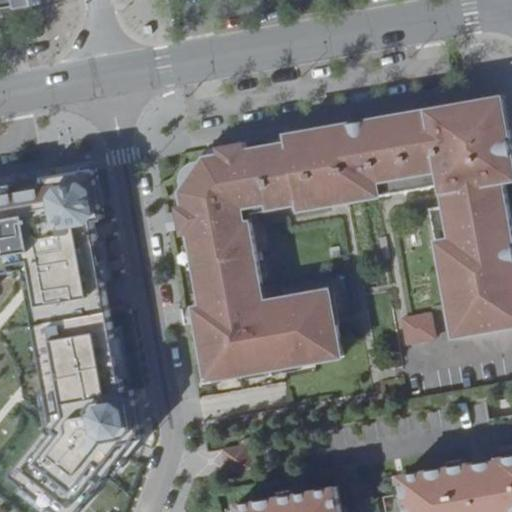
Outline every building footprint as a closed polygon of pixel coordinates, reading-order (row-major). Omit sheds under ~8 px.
[(34,0),(0,6),(0,8),(42,1),(41,0),(34,0)] [(503,117),(508,118),(509,123),(510,123),(506,96),(479,101),(480,103),(485,102),(486,103),(487,105),(488,107),(488,112),(487,114),(486,115),(494,122),(496,120),(503,117)] [(486,103),(485,102),(480,103),(465,105),(465,104),(207,150),(208,157),(206,161),(201,161),(193,164),(191,166),(187,170),(186,175),(186,179),(188,187),(185,191),(177,192),(208,366),(218,364),(221,378),(286,367),(286,365),(302,362),(302,364),(345,356),(335,295),(311,300),(310,294),(258,303),(255,284),(264,282),(253,222),(249,223),(246,207),(272,203),(273,208),(303,203),(304,210),(446,185),(450,207),(436,209),(458,336),(511,326),(511,208),(507,181),(511,180),(511,132),(511,130),(510,130),(509,123),(508,118),(503,117),(496,120),(494,122),(486,115),(487,114),(488,112),(488,107),(487,105),(486,103)] [(0,282),(35,278),(52,426),(12,473),(57,511),(73,511),(145,430),(129,384),(106,260),(93,168),(0,181),(0,282)] [(399,319),(405,346),(437,339),(431,312),(399,319)] [(218,364),(208,366),(212,392),(318,373),(316,361),(302,364),(302,362),(286,365),(286,367),(221,378),(218,364)] [(246,443),(220,448),(224,473),(250,468),(246,443)] [(473,463),(404,475),(410,511),(511,511),(511,455),(502,457),(502,459),(474,464),(473,463)] [(241,507),(234,508),(234,511),(343,511),(339,487),(241,505),(241,507)]
